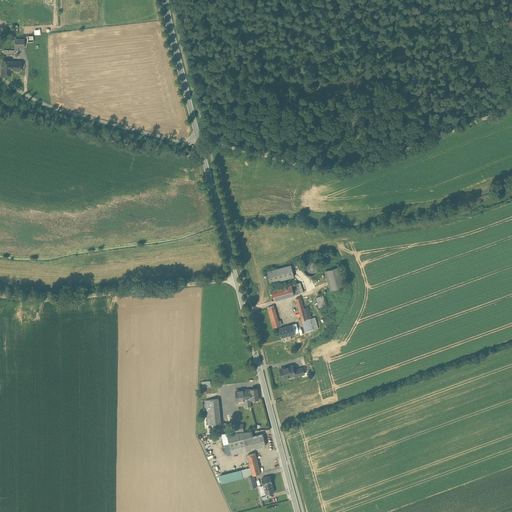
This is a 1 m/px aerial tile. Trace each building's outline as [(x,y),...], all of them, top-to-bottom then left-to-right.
[(24,39),(15,39),(15,44),(15,51),(18,51),(18,47),(24,47),(24,39)] [(11,61),(2,61),(2,74),(10,74),(11,69),(11,61)] [(21,62),(11,61),(11,69),(15,69),(15,70),(18,70),(19,69),(21,69),(21,62)] [(317,272),(317,269),(317,267),(315,265),(313,263),(311,263),(308,263),(306,265),(304,267),(304,269),(304,272),(306,274),(308,276),(311,276),(313,276),(316,274),(317,272)] [(291,265),(267,272),(270,283),(294,277),(291,265)] [(341,267),(325,271),(330,290),(346,286),(341,267)] [(300,283),(292,285),(295,295),(303,292),(300,283)] [(292,285),(272,291),(275,300),(295,295),(292,285)] [(316,297),(319,307),(326,305),(323,295),(316,297)] [(307,319),(301,297),(296,299),(302,321),(310,319),(310,318),(307,319)] [(274,306),(268,307),(273,328),(280,326),(274,306)] [(310,319),(313,330),(318,328),(315,317),(310,319)] [(292,325),(280,328),(282,337),(293,334),(294,334),(292,325)] [(293,334),(282,337),(284,342),(294,339),(293,334)] [(293,365),(280,369),(283,379),(284,378),(285,379),(287,379),(288,377),(295,375),(296,375),(294,370),(293,365)] [(303,368),(294,370),(296,375),(295,375),(296,376),(304,374),(303,368)] [(251,389),(241,390),(240,390),(238,390),(237,391),(236,391),(237,401),(245,400),(250,400),(252,400),(251,389)] [(218,399),(206,400),(209,425),(221,424),(218,399)] [(248,438),(247,431),(242,432),(243,439),(229,443),(232,454),(266,445),(263,434),(248,438)] [(255,453),(248,455),(251,467),(249,468),(251,475),(253,475),(261,473),(255,453)] [(271,476),(262,478),(263,485),(264,485),(266,494),(274,492),(272,483),(271,476)]
